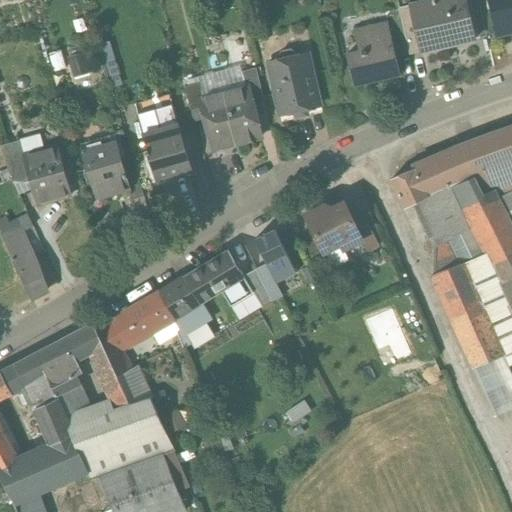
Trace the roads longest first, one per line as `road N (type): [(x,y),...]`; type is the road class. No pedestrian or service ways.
road 1 (residential): [(0,347),(360,143)]
road 2 (residential): [(511,485),(360,143)]
road 3 (residential): [(360,143),(511,88)]
